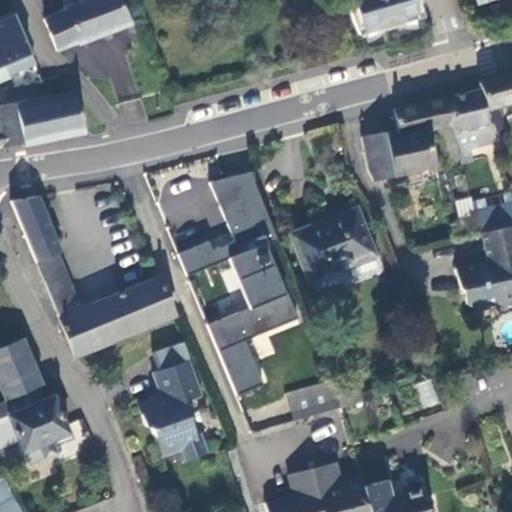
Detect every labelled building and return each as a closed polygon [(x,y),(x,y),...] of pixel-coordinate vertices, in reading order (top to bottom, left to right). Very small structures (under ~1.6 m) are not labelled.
[(80,45),(134,23),(124,0),(85,0),(65,8),(67,12),(46,20),(59,51),(78,42),(80,45)] [(342,0),(355,33),(420,14),(416,0),(342,0)] [(0,19),(0,82),(38,69),(18,13),(0,19)] [(511,79),(511,76),(480,84),(503,152),(511,149),(511,133),(504,108),(511,105),(511,79)] [(73,90),(0,105),(0,145),(20,143),(20,146),(26,144),(27,143),(76,132),(77,134),(82,132),(73,90)] [(480,93),(448,100),(453,117),(449,118),(454,135),(491,126),(480,93)] [(395,112),(400,135),(426,129),(428,133),(443,130),(447,145),(456,144),(454,135),(449,118),(453,117),(448,100),(395,112)] [(363,139),(369,171),(373,176),(377,182),(436,167),(428,133),(426,129),(400,135),(385,138),(384,135),(363,139)] [(24,196),(10,198),(16,214),(37,265),(45,261),(31,227),(36,225),(30,212),(24,196)] [(347,266),(372,257),(374,256),(357,211),(292,234),(308,276),(345,262),(347,266)] [(511,225),(479,234),(487,267),(480,269),(476,265),(454,270),(459,288),(464,293),(466,304),(473,309),(499,303),(501,312),(511,309),(511,225)] [(37,265),(59,320),(79,312),(57,257),(45,261),(37,265)] [(207,319),(273,295),(262,261),(210,280),(201,257),(184,263),(193,286),(194,286),(207,319)] [(376,268),(372,257),(347,266),(351,277),(376,268)] [(164,290),(160,279),(79,312),(59,320),(74,358),(174,317),(164,290)] [(257,358),(271,354),(265,334),(251,338),(257,358)] [(23,340),(22,341),(35,390),(37,389),(42,387),(41,386),(23,340)] [(35,390),(22,341),(0,349),(0,392),(4,402),(4,403),(35,390)] [(184,345),(160,352),(166,370),(190,362),(184,345)] [(203,396),(196,374),(191,362),(190,362),(166,370),(154,374),(162,398),(139,405),(146,427),(153,430),(161,456),(181,449),(185,461),(207,453),(201,434),(196,435),(185,402),(203,396)] [(356,379),(333,386),(343,412),(364,406),(356,379)] [(423,406),(436,403),(429,380),(417,383),(423,406)] [(333,386),(289,399),(297,426),(343,412),(333,386)] [(4,403),(4,402),(0,403),(0,407),(23,399),(36,394),(35,390),(4,403)] [(42,403),(39,393),(36,394),(23,399),(0,407),(0,426),(10,423),(22,454),(24,453),(29,466),(42,460),(43,462),(58,456),(52,442),(68,435),(53,399),(42,403)] [(334,465),(329,467),(334,487),(339,485),(334,465)] [(311,472),(320,511),(367,511),(362,491),(359,480),(339,485),(334,487),(329,467),(311,472)] [(320,511),(311,472),(287,478),(292,498),(263,506),(264,511),(320,511)] [(392,483),(362,491),(367,511),(429,511),(427,511),(425,511),(420,489),(396,495),(392,483)]
